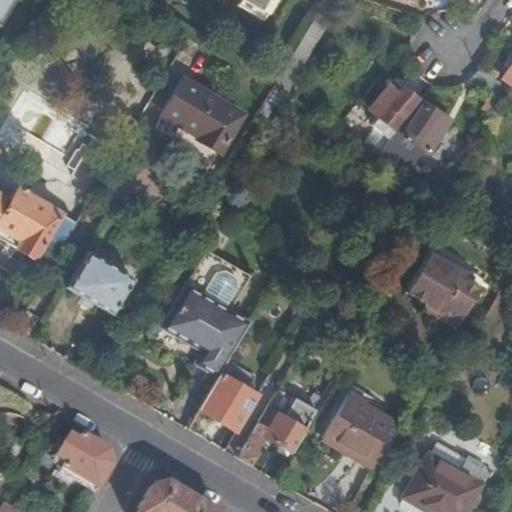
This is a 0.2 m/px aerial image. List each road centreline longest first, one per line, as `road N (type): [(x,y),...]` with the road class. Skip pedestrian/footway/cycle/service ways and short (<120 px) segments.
road 1 (residential): [(152,449),(0,358)]
road 2 (residential): [(259,511),(152,449)]
